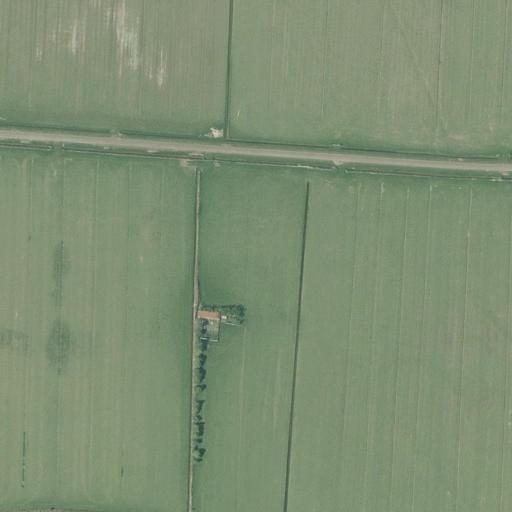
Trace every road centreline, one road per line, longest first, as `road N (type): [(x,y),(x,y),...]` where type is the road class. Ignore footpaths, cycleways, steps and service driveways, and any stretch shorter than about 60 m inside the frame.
road 1 (unclassified): [(511,163),(0,129)]
road 2 (track): [(207,144),(206,298)]
